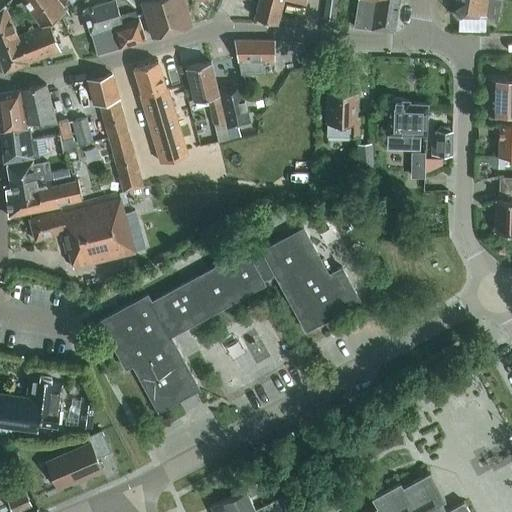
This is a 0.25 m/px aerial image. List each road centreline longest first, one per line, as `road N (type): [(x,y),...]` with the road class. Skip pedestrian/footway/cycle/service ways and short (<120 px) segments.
road 1 (residential): [(0,80),(215,37),(415,45)]
road 2 (residential): [(134,490),(495,291)]
road 3 (residential): [(495,291),(461,225),(462,48)]
